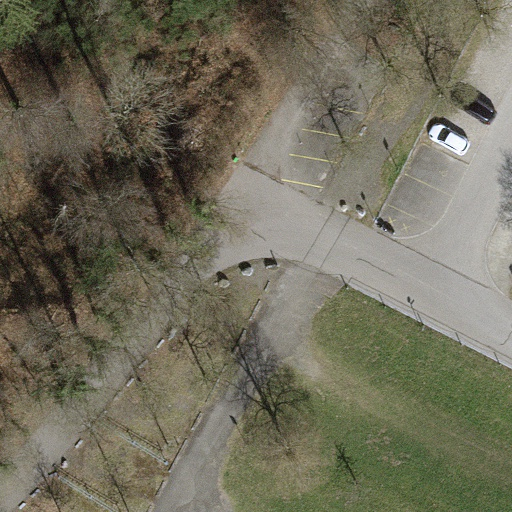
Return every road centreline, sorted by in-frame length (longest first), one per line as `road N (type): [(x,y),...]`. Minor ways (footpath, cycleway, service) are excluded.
road 1 (residential): [(0,490),(236,201),(430,298)]
road 2 (track): [(236,201),(365,0)]
road 3 (residential): [(430,298),(511,136)]
